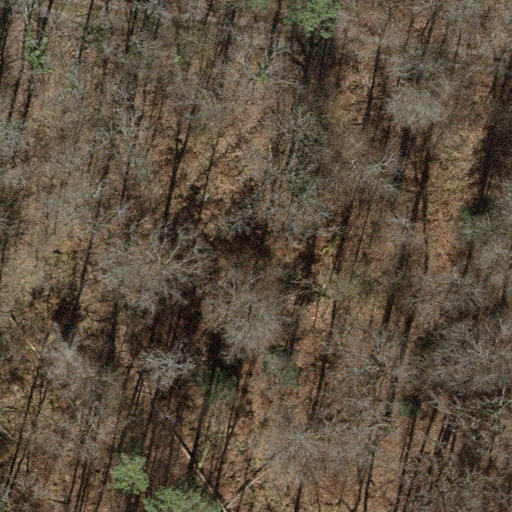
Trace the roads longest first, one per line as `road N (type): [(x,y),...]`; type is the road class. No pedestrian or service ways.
road 1 (track): [(511,57),(52,0)]
road 2 (track): [(0,319),(47,194),(23,0)]
